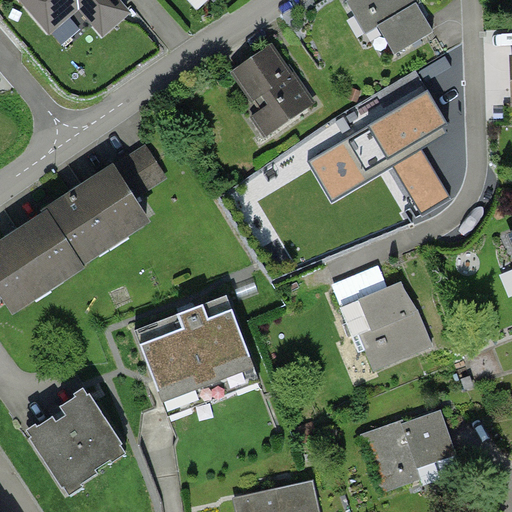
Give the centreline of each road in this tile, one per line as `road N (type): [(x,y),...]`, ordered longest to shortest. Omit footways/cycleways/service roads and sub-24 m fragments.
road 1 (residential): [(472,0),(472,192),(442,224),(332,271)]
road 2 (residential): [(283,0),(73,140)]
